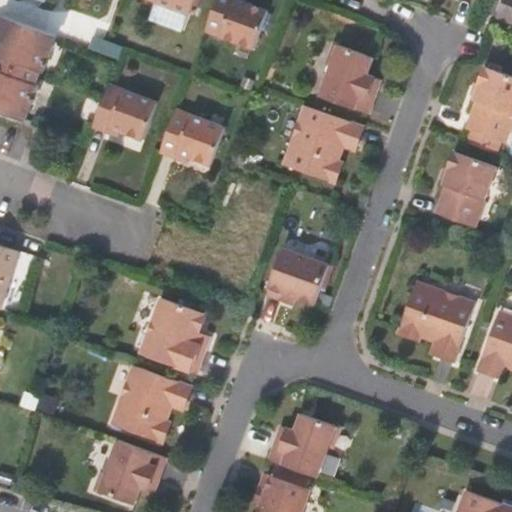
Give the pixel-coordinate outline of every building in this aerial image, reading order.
[(143,0),(144,1),(191,18),(197,0),(143,0)] [(268,15),(248,7),(234,3),(235,0),(218,0),(212,16),(206,34),(254,52),(268,15)] [(511,0),(503,0),(497,18),(511,24),(511,0)] [(0,117),(26,126),(60,30),(7,12),(0,31),(0,117)] [(333,65),(321,97),(370,115),(379,88),(373,86),(376,78),(369,75),(375,58),(335,44),(328,64),(333,65)] [(511,76),(485,66),(478,84),(475,96),(473,96),(471,100),(474,100),(464,128),(469,130),(497,140),(507,143),(511,128),(511,76)] [(256,81),(245,77),(239,91),(251,95),(256,81)] [(382,80),(376,78),(373,86),(379,88),(382,80)] [(478,84),(474,83),(470,95),(473,96),(475,96),(478,84)] [(93,132),(107,137),(109,131),(121,136),(143,144),(157,107),(108,89),(93,132)] [(307,106),(290,153),(286,165),(337,184),(345,163),(340,162),(345,147),(348,139),(360,144),(366,127),(307,106)] [(161,156),(175,162),(178,155),(190,160),(212,169),(225,132),(177,114),(161,156)] [(469,130),(467,134),(495,144),(497,140),(469,130)] [(119,142),(121,136),(109,131),(107,137),(119,142)] [(495,144),(467,134),(464,141),(493,151),(495,144)] [(360,144),(348,139),(345,147),(357,151),(360,144)] [(448,169),(444,181),(442,180),(442,182),(441,184),(443,185),(434,212),(476,228),(498,167),(455,151),(448,169)] [(178,155),(175,162),(187,167),(190,160),(178,155)] [(444,181),(448,169),(444,167),(440,179),(442,180),(444,181)] [(19,252),(0,245),(0,308),(2,309),(19,252)] [(284,301),(287,294),(297,297),(317,305),(331,265),(284,248),(267,295),(284,301)] [(94,282),(83,279),(78,297),(88,300),(94,282)] [(476,304),(429,287),(417,283),(399,335),(419,342),(421,337),(436,342),(443,345),(439,357),(455,363),(476,304)] [(297,297),(287,294),(284,301),(294,304),(297,297)] [(198,374),(208,347),(203,345),(207,335),(200,333),(207,314),(163,298),(142,354),(198,374)] [(511,316),(500,312),(479,371),(495,377),(500,365),(506,368),(511,369),(511,316)] [(211,337),(207,335),(203,345),(208,347),(211,337)] [(443,345),(436,342),(432,355),(439,357),(443,345)] [(500,365),(495,377),(502,380),(506,368),(500,365)] [(173,406),(175,399),(187,403),(193,387),(134,366),(113,425),(164,444),(172,423),(167,421),(173,406)] [(61,401),(45,395),(39,409),(55,415),(61,401)] [(187,403),(175,399),(173,406),(185,411),(187,403)] [(280,434),(271,460),(278,463),(280,464),(308,474),(319,478),(330,446),(335,448),(342,428),(303,414),(297,431),(289,428),(286,436),(280,434)] [(283,426),(280,434),(286,436),(289,428),(283,426)] [(152,482),(158,484),(168,458),(120,440),(108,472),(103,470),(96,490),(135,505),(142,487),(149,490),(152,482)] [(278,463),(276,467),(307,478),(308,474),(280,464),(278,463)] [(266,473),(260,490),(267,492),(263,502),(259,511),(304,511),(312,490),(304,487),(307,478),(276,467),(273,476),(266,473)] [(31,492),(34,479),(20,475),(16,488),(31,492)] [(152,482),(149,490),(155,492),(158,484),(152,482)] [(267,492),(260,490),(257,500),(263,502),(267,492)] [(511,511),(467,495),(460,511),(511,511)]
